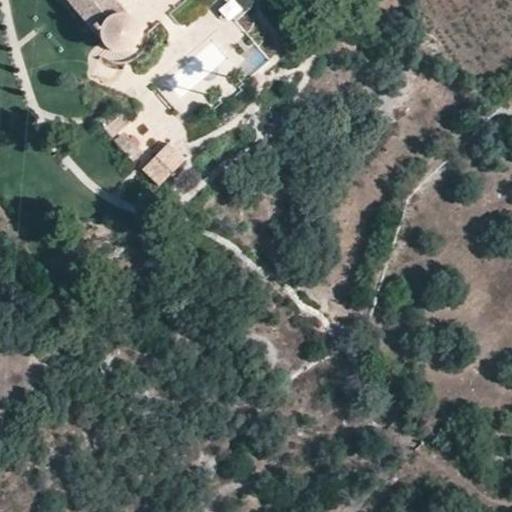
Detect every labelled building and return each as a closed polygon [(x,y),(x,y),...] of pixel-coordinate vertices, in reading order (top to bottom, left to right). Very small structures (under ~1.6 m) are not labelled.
[(71,0),(108,46),(117,50),(126,50),(134,41),(135,31),(133,25),(113,0),(71,0)] [(118,132),(130,122),(123,114),(111,124),(118,132)] [(125,131),(114,141),(133,162),(144,151),(125,131)] [(159,187),(187,160),(171,144),(143,171),(159,187)] [(37,313),(52,322),(68,308),(58,297),(37,313)]
